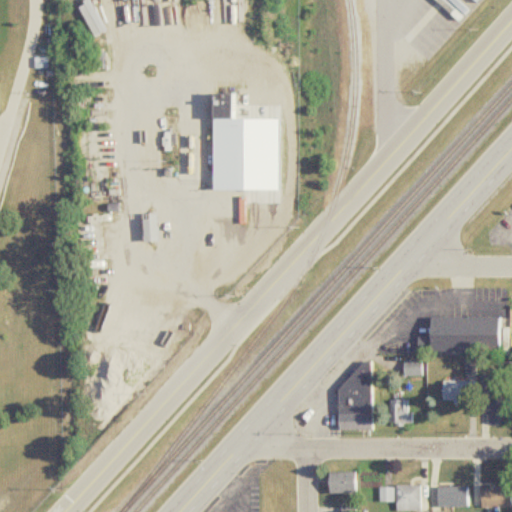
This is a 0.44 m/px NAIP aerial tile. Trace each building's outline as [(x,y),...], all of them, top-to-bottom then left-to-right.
[(250,119),(243,119),(243,95),(219,95),(219,192),(251,191),(250,119)] [(164,243),(163,218),(151,219),(152,243),(164,243)] [(500,355),(500,320),(428,320),(428,355),(500,355)] [(423,363),(405,363),(405,378),(423,378),(423,363)] [(344,431),(372,431),(372,365),(345,364),(344,431)] [(488,378),(488,426),(506,426),(506,378),(488,378)] [(443,403),(469,403),(469,384),(443,384),(443,403)] [(412,402),(391,402),(391,428),(412,428),(412,402)] [(330,474),(330,495),(357,495),(357,474),(330,474)] [(422,511),(422,487),(396,487),(396,489),(381,489),(381,503),(397,503),(397,511),(422,511)] [(439,509),(469,509),(469,488),(439,488),(439,509)] [(481,489),(481,509),(510,509),(510,489),(481,489)]
